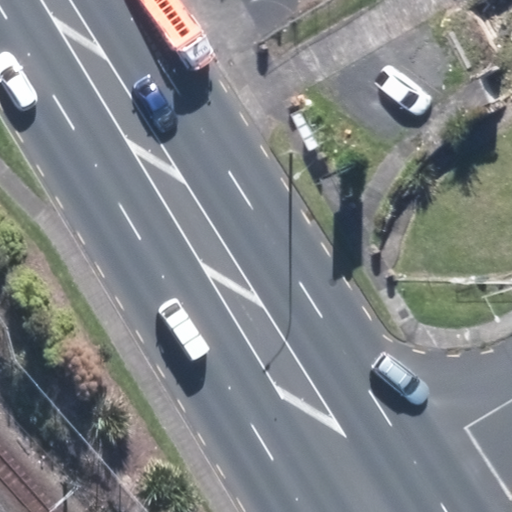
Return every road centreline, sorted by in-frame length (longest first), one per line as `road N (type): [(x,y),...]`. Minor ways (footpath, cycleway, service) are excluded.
road 1 (primary): [(54,0),(366,485)]
road 2 (residential): [(366,485),(511,402)]
